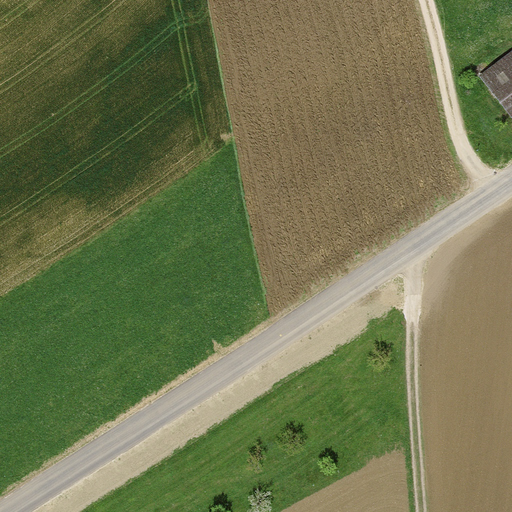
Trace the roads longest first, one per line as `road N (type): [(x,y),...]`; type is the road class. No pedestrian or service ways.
road 1 (tertiary): [(14,511),(247,367),(511,179)]
road 2 (track): [(419,245),(409,328),(419,511)]
road 3 (track): [(423,0),(475,169),(497,190)]
